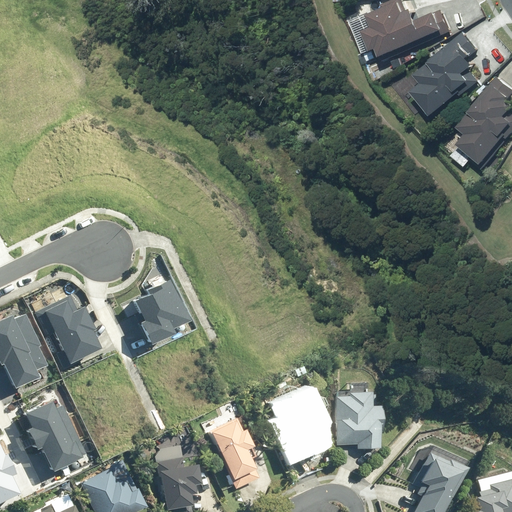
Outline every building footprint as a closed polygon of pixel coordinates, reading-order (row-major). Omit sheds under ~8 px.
[(384,49),(389,60),(455,32),(445,10),(422,20),(418,9),(410,12),(404,0),(395,0),(384,5),(386,9),(373,15),(379,27),(369,31),(379,52),(384,49)] [(482,50),(466,33),(435,61),(436,63),(421,77),(427,84),(417,93),(439,117),(464,94),(466,96),(482,81),(479,77),(483,73),(477,67),(480,64),(474,58),(482,50)] [(511,98),(511,85),(499,75),(472,110),(475,112),(464,128),(471,133),(454,155),(469,166),(478,154),(490,163),(510,137),(511,139),(511,100),(511,98)] [(268,422),(286,459),(304,450),(299,438),(311,432),(309,427),(316,423),(300,390),(272,404),(278,417),(268,422)] [(346,394),(333,395),(334,443),(355,443),(355,449),(378,448),(377,394),(368,394),(368,390),(346,391),(346,394)] [(247,445),(234,417),(205,430),(233,488),(256,477),(242,447),(247,445)] [(180,464),(179,456),(153,461),(155,469),(153,469),(159,508),(162,508),(162,511),(189,511),(186,492),(189,492),(187,483),(194,482),(190,462),(180,464)] [(78,482),(92,511),(130,511),(143,506),(134,488),(128,490),(124,481),(115,478),(113,479),(107,468),(78,482)] [(486,483),(488,490),(473,495),(477,508),(465,511),(509,511),(511,511),(511,477),(511,475),(486,483)]
